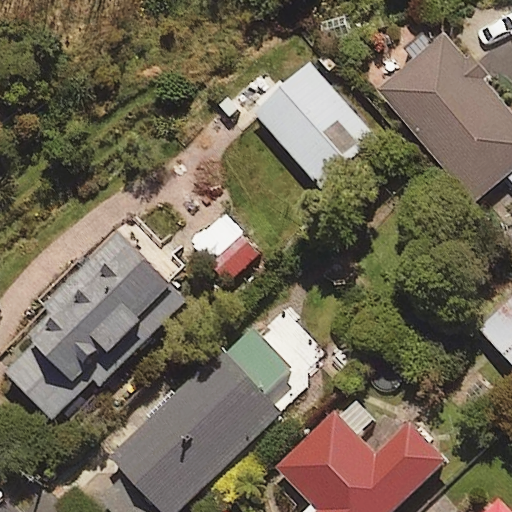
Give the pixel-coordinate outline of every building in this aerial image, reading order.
[(508,180),(511,184),(511,111),(451,38),(387,90),(481,203),(508,180)] [(382,139),(317,65),(261,114),(327,188),(382,139)] [(265,256),(230,216),(198,243),(233,283),(265,256)] [(200,295),(128,226),(29,329),(42,341),(12,373),(61,421),(101,380),(107,386),(124,368),(116,361),(149,327),(160,337),(200,295)] [(511,316),(492,337),(511,357),(511,316)] [(126,468),(167,511),(182,511),(310,388),(256,330),(117,458),(126,468)] [(380,421),(359,398),(285,469),(325,511),(399,511),(451,462),(417,426),(383,459),(363,438),(380,421)] [(167,511),(126,468),(98,494),(114,511),(167,511)] [(511,511),(511,506),(508,503),(498,511),(511,511)]
